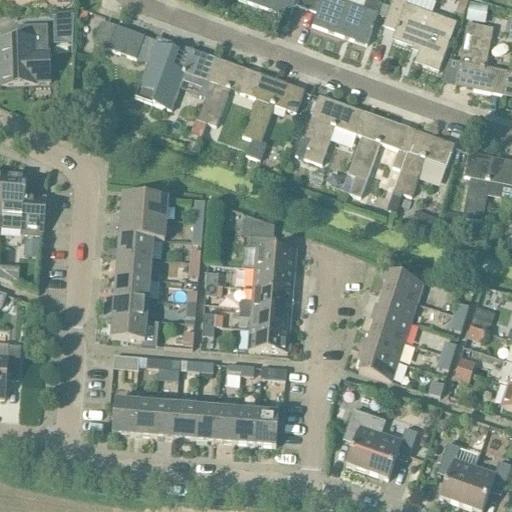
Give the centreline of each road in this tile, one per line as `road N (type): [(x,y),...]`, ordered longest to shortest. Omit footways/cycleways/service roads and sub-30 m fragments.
road 1 (residential): [(511,136),(128,0)]
road 2 (residential): [(67,433),(85,180),(0,133)]
road 3 (residential): [(307,492),(116,474),(77,463),(67,433)]
road 4 (residential): [(307,492),(332,258)]
